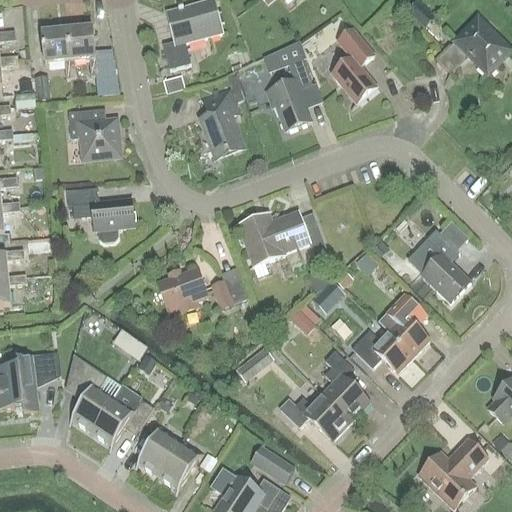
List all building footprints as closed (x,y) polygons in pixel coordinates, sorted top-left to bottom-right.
[(185,46),(222,37),(213,3),(166,16),(174,45),(163,48),(169,74),(191,68),(185,46)] [(434,20),(417,3),(406,14),(423,31),(434,20)] [(487,78),(511,54),(478,21),(436,63),(450,77),(443,84),(444,85),(469,60),(487,78)] [(91,80),(100,79),(98,61),(95,61),(92,31),(67,33),(70,64),(74,64),(89,62),(91,80)] [(75,81),(74,64),(70,64),(67,33),(41,35),(44,67),(64,65),(66,82),(75,81)] [(356,108),(377,91),(360,71),(374,59),(352,33),(337,45),(351,61),(331,78),(356,108)] [(0,45),(15,44),(14,35),(0,36),(0,45)] [(295,84),(266,95),(272,110),(276,109),(286,135),(311,125),(306,112),(299,94),(312,89),(302,63),(306,61),(300,45),(276,56),(281,70),(288,68),(295,84)] [(0,70),(18,69),(17,60),(0,61),(0,90),(2,90),(0,70)] [(184,90),(180,78),(161,83),(164,96),(184,90)] [(49,102),(47,80),(34,81),(36,104),(49,102)] [(32,84),(19,85),(20,96),(32,95),(32,84)] [(214,162),(244,150),(232,119),(239,116),(230,91),(202,102),(209,119),(199,122),(214,162)] [(35,110),(33,95),(13,97),(15,112),(35,110)] [(0,118),(10,118),(9,109),(0,109),(0,118)] [(83,164),(119,160),(116,124),(106,125),(105,112),(68,116),(70,143),(82,142),(83,164)] [(0,143),(13,143),(12,138),(12,133),(0,134),(0,143)] [(43,171),(33,172),(34,183),(44,182),(43,171)] [(0,210),(1,211),(1,207),(0,198),(0,191),(17,190),(16,181),(0,182),(0,210)] [(132,203),(96,207),(95,192),(66,195),(68,210),(72,210),(73,223),(93,221),(94,235),(98,235),(98,243),(103,246),(114,245),(118,241),(117,233),(132,231),(131,217),(133,217),(132,203)] [(2,217),(19,215),(18,206),(1,207),(1,211),(0,210),(0,236),(4,237),(2,217)] [(315,263),(328,258),(313,217),(300,222),(297,215),(273,224),(270,218),(237,230),(253,270),(285,258),(284,256),(309,247),(315,263)] [(434,266),(421,279),(449,306),(470,285),(450,266),(459,256),(436,234),(419,252),(434,266)] [(27,257),(52,254),(50,241),(26,244),(27,257)] [(388,252),(380,245),(370,255),(378,262),(388,252)] [(0,284),(8,284),(8,280),(6,264),(24,263),(23,253),(4,255),(5,258),(0,258),(0,284)] [(353,283),(342,273),(332,283),(342,293),(353,283)] [(196,304),(207,300),(197,274),(158,289),(168,315),(177,312),(179,319),(199,312),(196,304)] [(9,289),(27,287),(26,278),(8,280),(8,284),(0,284),(0,310),(11,309),(9,289)] [(233,308),(222,283),(208,288),(219,314),(233,308)] [(345,299),(331,286),(313,305),(327,318),(345,299)] [(413,360),(429,344),(412,327),(423,316),(404,298),(386,317),(396,327),(388,336),(413,360)] [(306,338),(314,328),(298,313),(290,321),(306,338)] [(96,323),(82,330),(90,345),(103,338),(96,323)] [(413,360),(388,336),(379,345),(369,335),(352,353),(372,372),(382,362),(397,377),(413,360)] [(144,354),(136,349),(127,361),(135,367),(144,354)] [(265,351),(236,373),(245,385),(274,363),(265,351)] [(345,384),(354,374),(334,355),(325,365),(331,371),(324,379),(332,387),(322,398),(351,426),(369,407),(345,384)] [(0,413),(23,410),(23,418),(39,416),(35,384),(47,382),(44,358),(16,361),(17,369),(0,371),(0,413)] [(148,379),(157,365),(145,358),(137,372),(148,379)] [(74,359),(66,390),(77,393),(86,399),(83,404),(71,422),(92,436),(121,391),(107,381),(74,359)] [(496,404),(488,413),(502,427),(510,418),(511,419),(511,382),(493,402),(496,404)] [(121,391),(92,436),(112,450),(123,433),(128,427),(139,434),(153,412),(141,404),(121,391)] [(332,445),(351,426),(322,398),(311,409),(302,401),(295,409),(288,402),(279,412),(299,432),(308,422),(332,445)] [(201,419),(213,426),(221,413),(210,406),(201,419)] [(158,480),(180,445),(160,432),(137,466),(158,480)] [(452,511),(453,511),(475,490),(469,484),(489,463),(467,443),(452,458),(454,460),(449,464),(441,456),(418,479),(452,511)] [(180,445),(158,480),(178,494),(201,459),(180,445)] [(511,464),(511,462),(511,445),(502,454),(511,464)] [(295,472),(261,449),(250,467),(284,489),(295,472)] [(207,457),(199,469),(209,475),(217,463),(207,457)] [(218,511),(253,511),(257,508),(263,511),(268,511),(280,494),(263,483),(256,494),(238,482),(218,511)]
